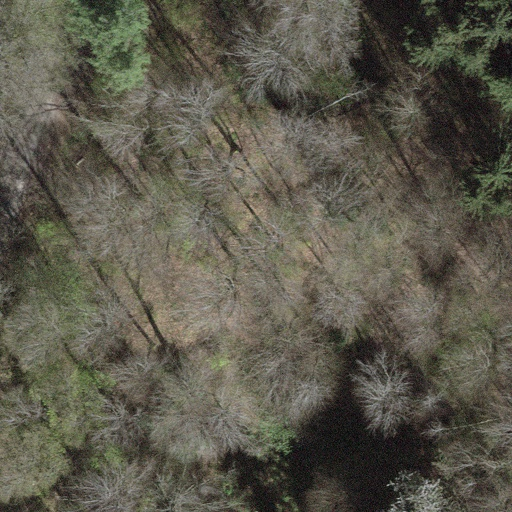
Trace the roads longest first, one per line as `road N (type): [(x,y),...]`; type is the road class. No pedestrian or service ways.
road 1 (track): [(511,493),(152,263),(88,209),(46,127)]
road 2 (track): [(0,295),(46,127),(73,68),(84,20),(79,0)]
